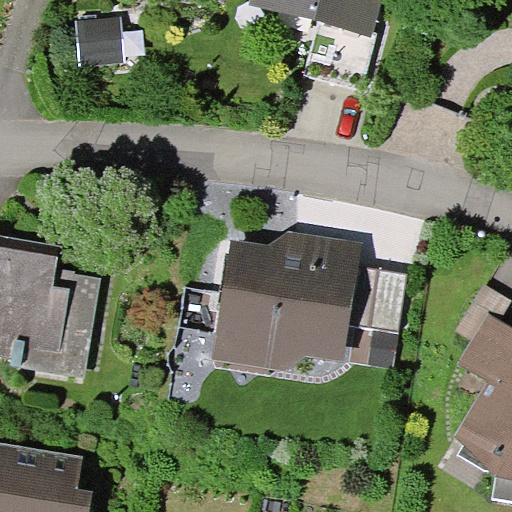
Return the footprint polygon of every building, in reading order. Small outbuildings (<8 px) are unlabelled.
[(315,23),(299,82),(357,97),(372,39),(354,34),(362,0),(272,0),(270,11),(315,23)] [(103,27),(73,30),(77,68),(106,65),(103,27)] [(51,278),(56,252),(0,243),(0,360),(8,362),(7,372),(16,373),(19,353),(83,363),(96,285),(51,278)] [(394,338),(403,279),(344,270),(343,276),(309,271),(292,247),(269,264),(235,259),(222,338),(257,344),(273,366),(296,350),(331,355),(335,329),(394,338)] [(488,504),(511,507),(511,339),(491,327),(463,372),(495,391),(461,445),(494,465),(488,504)] [(85,511),(87,502),(73,499),(78,466),(0,453),(0,511),(85,511)]
